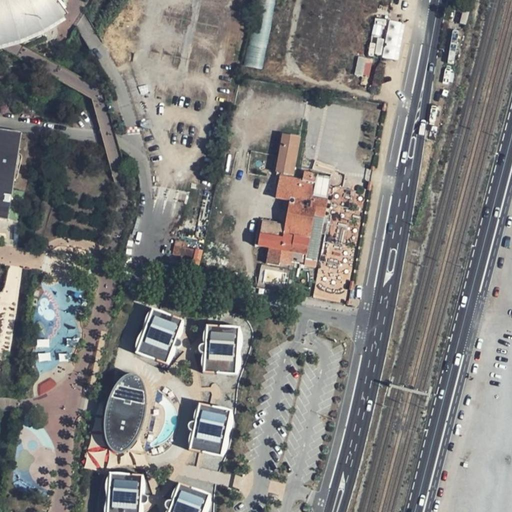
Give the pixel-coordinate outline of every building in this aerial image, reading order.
[(0,0),(0,50),(12,47),(17,46),(41,35),(42,35),(63,22),(46,0),(0,0)] [(260,33),(251,31),(245,66),(262,69),(273,12),(264,10),(260,33)] [(369,55),(399,59),(404,22),(374,18),(369,55)] [(358,57),(355,75),(369,77),(372,59),(358,57)] [(231,99),(235,99),(239,83),(234,82),(231,99)] [(14,180),(19,159),(19,157),(18,156),(17,155),(16,155),(19,134),(0,131),(0,219),(0,220),(6,220),(7,208),(10,191),(12,179),(14,180)] [(276,172),(293,175),(300,137),(283,134),(276,172)] [(281,176),(278,191),(277,198),(288,200),(283,223),(263,219),(262,219),(261,219),(260,220),(259,221),(256,244),(271,247),(268,263),(279,266),(280,263),(292,265),(293,256),(317,260),(326,215),(328,200),(317,199),(320,183),(317,183),(318,178),(319,174),(310,173),(305,172),(304,180),(281,176)] [(180,264),(192,267),(195,249),(187,248),(188,242),(177,240),(173,254),(182,255),(180,264)] [(202,250),(195,249),(192,267),(198,268),(202,250)] [(222,279),(230,281),(231,273),(224,271),(222,279)] [(230,281),(244,283),(246,274),(232,271),(232,273),(231,273),(230,281)] [(185,323),(154,313),(139,354),(169,365),(185,323)] [(242,330),(208,328),(205,376),(241,375),(242,330)] [(142,379),(134,376),(127,378),(120,382),(112,395),(108,410),(107,415),(106,429),(109,443),(111,450),(116,454),(122,455),(129,453),(138,443),(146,424),(149,404),(145,386),(142,379)] [(234,412),(202,405),(191,452),(226,460),(234,412)] [(93,438),(93,443),(87,443),(87,468),(106,468),(106,438),(93,438)] [(142,511),(145,478),(110,477),(108,511),(142,511)] [(207,511),(212,497),(180,486),(170,511),(207,511)]
